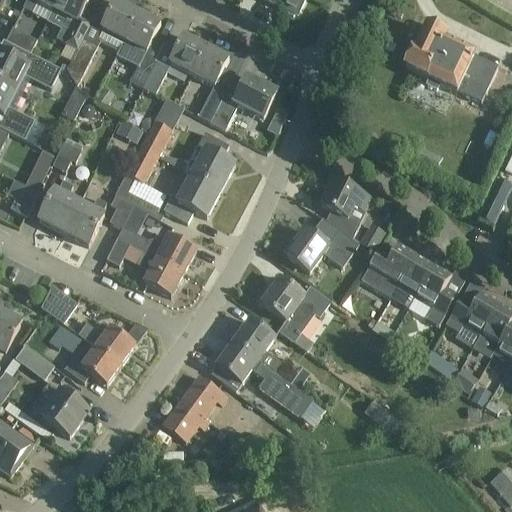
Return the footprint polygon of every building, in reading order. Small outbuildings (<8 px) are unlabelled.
[(53,13),(59,0),(28,0),(28,1),(23,11),(33,16),(38,6),(53,13)] [(59,0),(53,13),(50,19),(64,26),(56,42),(77,53),(82,43),(90,28),(79,22),(90,0),(59,0)] [(306,0),(260,0),(298,18),(306,0)] [(124,44),(138,16),(115,5),(101,32),(100,32),(95,43),(118,55),(124,44)] [(143,92),(156,68),(144,61),(161,28),(138,16),(124,44),(118,55),(116,59),(137,70),(129,85),(143,92)] [(444,36),(433,30),(430,36),(426,35),(415,57),(414,56),(405,74),(429,85),(427,90),(437,95),(440,89),(456,97),(457,96),(481,108),(497,74),(473,63),(474,62),(444,47),(445,44),(441,42),(444,36)] [(6,45),(30,57),(37,44),(13,31),(6,45)] [(169,68),(192,79),(206,52),(184,40),(169,68)] [(82,43),(77,53),(66,74),(77,90),(97,51),(82,43)] [(229,63),(206,52),(192,79),(215,91),(229,63)] [(0,87),(16,95),(24,79),(50,92),(60,72),(30,57),(25,68),(0,55),(0,87)] [(156,68),(143,92),(155,99),(168,74),(156,68)] [(234,79),(224,100),(216,114),(232,123),(238,111),(263,123),(277,97),(247,82),(245,85),(234,79)] [(0,132),(9,137),(25,145),(34,125),(8,112),(16,95),(0,87),(0,132)] [(64,117),(76,124),(88,100),(76,93),(64,117)] [(210,127),(216,114),(224,100),(212,94),(199,121),(210,127)] [(146,144),(141,153),(158,163),(173,135),(154,125),(148,137),(142,134),(139,140),(146,144)] [(0,155),(9,137),(0,132),(0,155)] [(203,159),(191,180),(221,196),(235,169),(222,163),(229,150),(205,137),(195,156),(203,159)] [(81,156),(63,148),(52,172),(65,178),(71,165),(76,168),(81,156)] [(158,163),(141,153),(116,201),(134,211),(150,219),(159,224),(162,219),(158,216),(166,200),(144,188),(158,163)] [(37,172),(49,178),(56,162),(45,156),(37,172)] [(167,165),(187,171),(189,163),(169,157),(167,165)] [(206,222),(221,196),(191,180),(180,201),(173,197),(163,215),(187,228),(194,215),(206,222)] [(370,201),(334,182),(321,208),(331,214),(326,224),(352,243),(360,228),(348,221),(354,210),(362,214),(370,201)] [(478,222),(494,230),(506,205),(502,204),(509,190),(496,184),(478,222)] [(39,225),(64,238),(81,208),(68,201),(74,191),(64,185),(58,196),(55,194),(39,225)] [(39,197),(25,190),(13,215),(27,222),(39,197)] [(123,231),(129,221),(134,211),(116,201),(111,211),(117,214),(110,227),(122,234),(123,231)] [(92,213),(81,208),(64,238),(89,251),(104,220),(102,219),(107,208),(97,203),(92,213)] [(387,238),(371,229),(359,249),(375,258),(387,238)] [(122,234),(118,243),(130,249),(146,258),(184,278),(196,255),(169,240),(164,249),(153,243),(148,245),(136,238),(123,231),(122,234)] [(358,249),(338,235),(333,243),(327,252),(304,236),(296,248),(293,246),(290,247),(285,254),(285,257),(288,259),(286,262),(309,279),(322,260),(341,273),(353,258),(352,257),(358,249)] [(125,259),(130,249),(118,243),(106,264),(119,271),(125,259)] [(396,291),(416,258),(398,247),(391,259),(379,252),(361,283),(391,301),(397,291),(396,291)] [(140,267),(140,269),(150,274),(143,287),(171,302),(184,278),(146,258),(140,267)] [(414,301),(433,269),(416,258),(396,291),(397,291),(414,301)] [(451,280),(433,269),(414,301),(431,312),(425,321),(438,329),(456,299),(444,292),(451,280)] [(303,301),(280,284),(272,295),(268,293),(264,294),(259,302),(259,306),(262,308),(262,309),(286,326),(284,329),(299,340),(314,319),(319,322),(330,307),(310,292),(303,301)] [(78,309),(53,290),(41,312),(64,329),(78,309)] [(460,330),(478,341),(498,309),(480,298),(472,310),(460,303),(443,329),(456,336),(460,330)] [(478,341),(495,351),(511,327),(511,325),(511,317),(498,309),(478,341)] [(0,311),(0,353),(5,356),(23,323),(0,311)] [(373,333),(377,327),(373,324),(369,330),(373,333)] [(298,395),(299,394),(310,378),(286,361),(281,368),(265,356),(274,343),(250,325),(233,349),(298,395)] [(78,340),(95,352),(121,370),(135,350),(102,326),(96,335),(86,328),(78,340)] [(508,369),(511,363),(511,327),(495,351),(491,358),(508,369)] [(81,343),(60,328),(49,344),(60,352),(62,350),(71,357),(81,343)] [(304,398),(299,394),(298,395),(233,349),(217,371),(241,388),(251,375),(268,386),(262,394),(292,415),(304,398)] [(55,372),(25,350),(15,364),(45,385),(55,372)] [(121,370),(95,352),(83,369),(74,362),(65,374),(84,388),(91,379),(107,390),(121,370)] [(381,355),(380,361),(383,366),(389,367),(394,365),(395,357),(392,354),(386,352),(381,355)] [(427,366),(451,380),(457,369),(433,355),(427,366)] [(0,406),(4,409),(21,382),(7,373),(0,383),(0,406)] [(472,384),(457,374),(454,378),(450,384),(464,395),(472,384)] [(199,382),(181,407),(204,423),(216,406),(222,410),(227,402),(199,382)] [(60,396),(50,389),(40,402),(51,409),(42,422),(70,442),(88,416),(61,396),(60,396)] [(405,428),(374,404),(364,416),(396,440),(405,428)] [(503,413),(487,404),(483,411),(498,420),(503,413)] [(204,423),(181,407),(163,432),(186,448),(198,430),(204,434),(209,427),(204,423)] [(0,470),(11,479),(33,449),(0,424),(0,470)] [(511,508),(511,476),(508,472),(490,487),(510,510),(511,508)] [(262,511),(257,503),(241,511),(262,511)]
